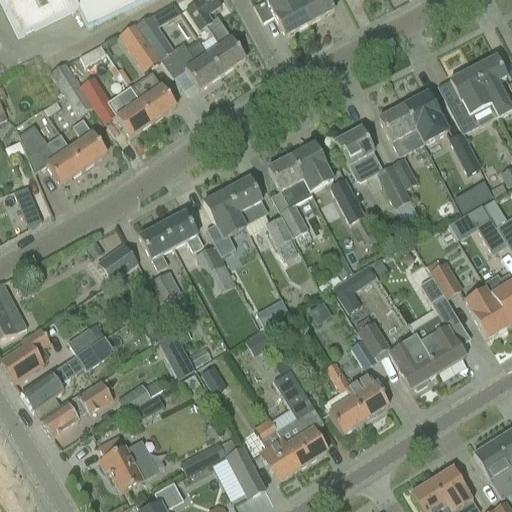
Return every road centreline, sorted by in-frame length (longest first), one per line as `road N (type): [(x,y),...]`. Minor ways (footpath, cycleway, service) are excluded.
road 1 (residential): [(0,268),(318,75),(463,0)]
road 2 (residential): [(368,474),(511,383)]
road 3 (unclassified): [(59,511),(0,405)]
